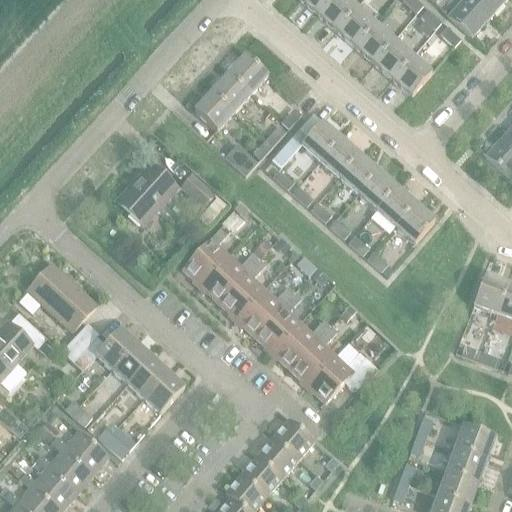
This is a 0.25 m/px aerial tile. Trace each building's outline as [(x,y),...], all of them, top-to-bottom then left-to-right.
[(316,17),(330,0),(297,0),(316,17)] [(335,34),(355,10),(343,0),(330,0),(316,17),(335,34)] [(405,0),(402,4),(417,17),(424,9),(414,0),(405,0)] [(471,42),(492,19),(471,0),(465,0),(448,20),(471,42)] [(471,0),(492,19),(508,0),(471,0)] [(353,50),(374,27),(355,10),(335,34),(353,50)] [(420,21),(435,34),(442,25),(428,12),(420,21)] [(372,67),(393,44),(374,27),(353,50),(372,67)] [(439,37),(454,51),(461,43),(447,30),(439,37)] [(391,83),(411,60),(393,44),(372,67),(391,83)] [(228,77),(250,96),(267,78),(245,58),(228,77)] [(411,60),(391,83),(410,100),(430,77),(411,60)] [(233,115),(250,96),(228,77),(211,95),(233,115)] [(216,134),(233,115),(211,95),(194,114),(216,134)] [(281,127),(288,133),(302,119),(295,112),(281,127)] [(319,165),(339,142),(320,125),(307,140),(299,133),(271,164),(279,171),(300,148),(319,165)] [(265,144),(272,151),(286,136),(278,129),(265,144)] [(509,180),(511,177),(511,141),(506,136),(486,159),(509,180)] [(337,181),(358,158),(339,142),(319,165),(337,181)] [(260,164),(272,151),(265,144),(253,158),(260,164)] [(224,161),(244,180),(256,167),(236,148),(224,161)] [(356,198),(376,175),(358,158),(337,181),(356,198)] [(116,205),(142,229),(176,191),(150,168),(116,205)] [(273,182),(287,195),(294,186),(280,174),(273,182)] [(302,174),(296,182),(313,196),(312,197),(330,211),(337,201),(302,174)] [(375,215),(395,191),(376,175),(356,198),(375,215)] [(182,191),(203,210),(212,199),(191,181),(182,191)] [(291,199),(306,211),(313,203),(298,191),(291,199)] [(393,231),(414,208),(395,191),(375,215),(393,231)] [(339,206),(331,215),(347,228),(355,219),(339,206)] [(310,215),(324,227),(331,220),(317,207),(310,215)] [(414,208),(393,231),(412,248),(433,225),(414,208)] [(358,221),(349,231),(366,246),(375,237),(358,221)] [(329,231),(343,244),(350,236),(335,223),(329,231)] [(200,290),(228,259),(217,249),(230,235),(223,229),(181,273),(200,290)] [(377,238),(368,248),(388,266),(397,256),(377,238)] [(347,247),(362,260),(369,252),(354,239),(347,247)] [(264,244),(253,256),(259,261),(270,249),(264,244)] [(366,264),(381,276),(387,269),(373,256),(366,264)] [(228,259),(200,290),(217,307),(258,263),(252,257),(240,270),(228,259)] [(235,323),(264,292),(253,282),(265,269),(258,263),(217,307),(235,323)] [(27,295),(72,336),(96,310),(50,269),(27,295)] [(495,317),(507,287),(483,278),(472,309),(495,317)] [(511,323),(511,288),(507,287),(495,317),(511,323)] [(253,340),(294,296),(287,290),(275,303),(264,292),(235,323),(253,340)] [(271,356),(299,326),(288,315),(301,302),(294,296),(253,340),(271,356)] [(288,373),(330,329),(323,323),(311,336),(299,326),(271,356),(288,373)] [(0,383),(32,349),(7,326),(0,333),(0,383)] [(306,390),(335,359),(324,348),(336,335),(330,329),(288,373),(306,390)] [(96,341),(72,367),(82,375),(96,359),(112,374),(136,347),(119,332),(105,348),(96,341)] [(465,345),(502,360),(507,348),(470,333),(465,345)] [(127,388),(152,362),(136,347),(112,374),(127,388)] [(477,367),(481,356),(464,349),(460,360),(464,362),(477,367)] [(335,359),(306,390),(325,407),(344,386),(353,395),(375,372),(359,356),(346,369),(335,359)] [(481,356),(477,367),(496,374),(500,363),(481,356)] [(143,403),(168,376),(152,362),(127,388),(143,403)] [(168,376),(143,403),(160,418),(184,391),(168,376)] [(70,420),(79,409),(73,404),(64,414),(70,420)] [(79,409),(70,420),(83,431),(92,421),(79,409)] [(415,439),(426,443),(432,425),(422,421),(415,439)] [(272,442),(298,464),(313,445),(288,423),(272,442)] [(38,434),(50,445),(59,435),(47,424),(38,434)] [(111,438),(114,434),(108,429),(97,442),(103,447),(111,438)] [(454,453),(486,465),(495,441),(463,429),(454,453)] [(111,438),(103,447),(122,463),(132,451),(114,434),(111,438)] [(62,454),(92,479),(108,461),(79,435),(66,449),(56,440),(50,447),(60,456),(62,454)] [(420,460),(426,443),(415,439),(409,456),(420,460)] [(282,482),(298,464),(272,442),(257,460),(282,482)] [(477,488),(486,465),(454,453),(445,477),(477,488)] [(77,498),(92,479),(62,454),(60,456),(51,467),(41,459),(35,466),(45,474),(47,472),(77,498)] [(266,500),(282,482),(257,460),(241,478),(266,500)] [(323,470),(330,476),(338,467),(332,461),(323,470)] [(398,486),(409,490),(415,471),(405,467),(398,486)] [(47,472),(45,474),(35,486),(18,471),(14,476),(21,482),(19,484),(29,493),(31,490),(56,511),(64,511),(77,498),(47,472)] [(468,511),(477,488),(445,477),(437,500),(468,511)] [(256,511),(266,500),(241,478),(225,497),(230,502),(231,501),(243,511),(256,511)] [(308,488),(315,494),(323,485),(316,479),(308,488)] [(402,507),(409,490),(398,486),(391,503),(402,507)] [(19,511),(56,511),(31,490),(29,493),(19,504),(4,491),(0,495),(0,499),(13,511),(15,508),(19,511)] [(292,507),(298,511),(299,511),(307,503),(300,497),(292,507)] [(468,511),(437,500),(432,511),(468,511)] [(243,511),(231,501),(230,502),(221,511),(243,511)]
